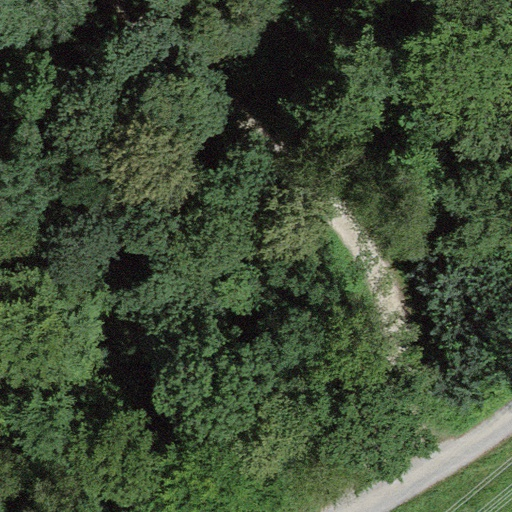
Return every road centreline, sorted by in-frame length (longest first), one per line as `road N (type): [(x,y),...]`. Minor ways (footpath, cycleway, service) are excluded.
road 1 (track): [(78,0),(210,147),(354,257),(396,490)]
road 2 (track): [(511,398),(396,490),(348,511)]
